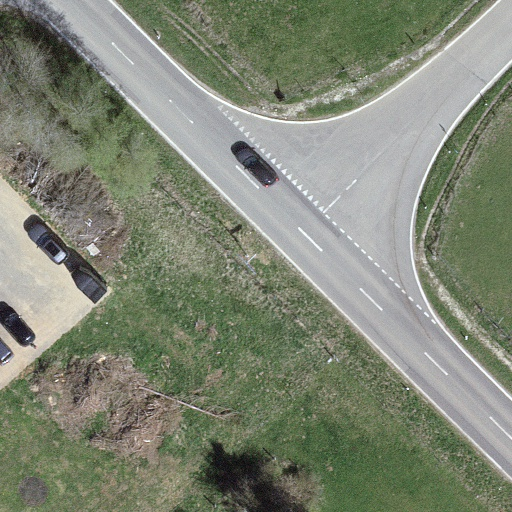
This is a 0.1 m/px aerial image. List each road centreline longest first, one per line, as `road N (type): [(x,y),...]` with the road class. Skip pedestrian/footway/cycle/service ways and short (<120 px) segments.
road 1 (secondary): [(65,0),(298,229)]
road 2 (secondary): [(298,229),(511,442)]
road 3 (tertiary): [(511,22),(298,229)]
